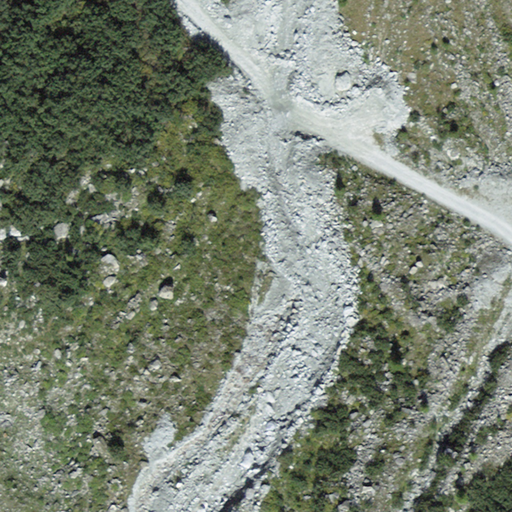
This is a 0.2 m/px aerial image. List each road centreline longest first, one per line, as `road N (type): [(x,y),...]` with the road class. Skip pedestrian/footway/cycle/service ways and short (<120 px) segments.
road 1 (track): [(511,246),(310,117)]
road 2 (track): [(310,117),(181,0)]
road 3 (track): [(310,117),(283,0)]
